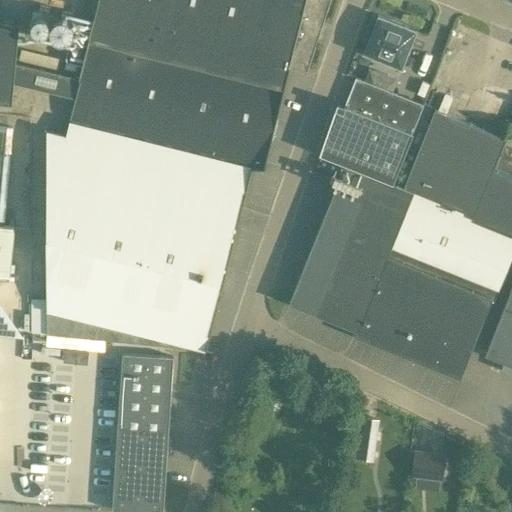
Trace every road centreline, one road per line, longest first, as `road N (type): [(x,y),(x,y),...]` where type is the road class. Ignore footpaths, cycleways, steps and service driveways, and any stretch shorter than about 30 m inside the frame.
road 1 (unclassified): [(251,315),(360,0)]
road 2 (unclassified): [(511,446),(251,315)]
road 3 (unclassified): [(194,511),(251,315)]
